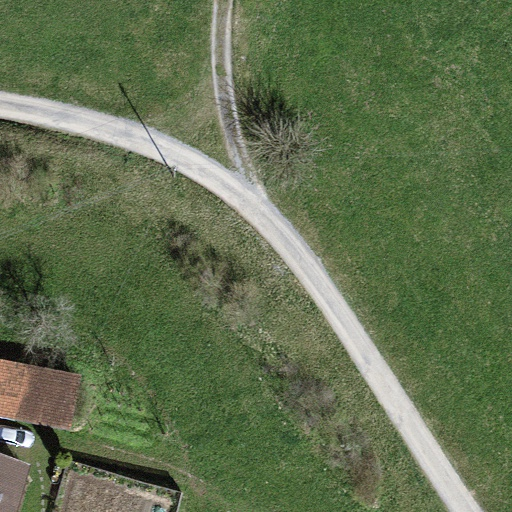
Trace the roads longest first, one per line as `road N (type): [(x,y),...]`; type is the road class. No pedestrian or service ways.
road 1 (track): [(0,105),(123,131),(251,199),(466,511)]
road 2 (track): [(251,199),(223,108),(217,0)]
